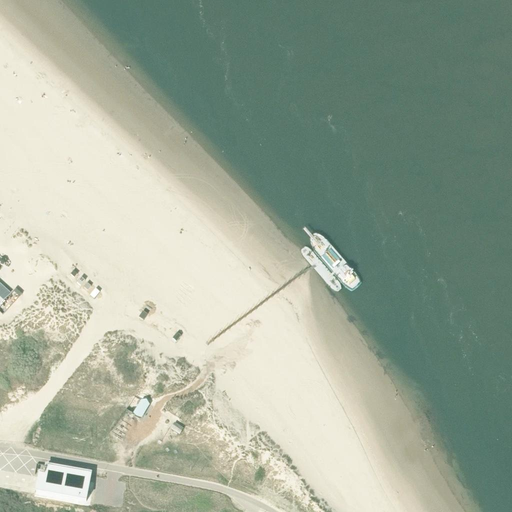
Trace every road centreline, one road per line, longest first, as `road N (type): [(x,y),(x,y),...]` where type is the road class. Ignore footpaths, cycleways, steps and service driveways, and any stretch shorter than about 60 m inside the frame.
road 1 (unclassified): [(272,511),(206,485),(0,449)]
road 2 (track): [(3,450),(119,292)]
